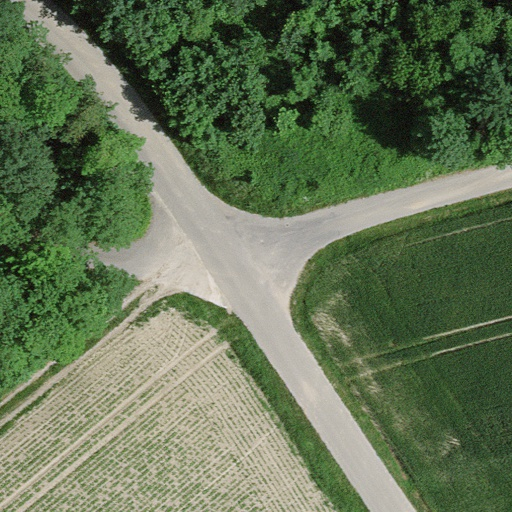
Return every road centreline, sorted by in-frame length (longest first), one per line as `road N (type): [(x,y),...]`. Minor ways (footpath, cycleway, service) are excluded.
road 1 (unclassified): [(15,0),(112,94),(164,163),(394,511)]
road 2 (track): [(219,254),(511,174)]
road 3 (track): [(0,411),(149,290),(213,255)]
road 4 (track): [(219,254),(143,260),(0,236)]
